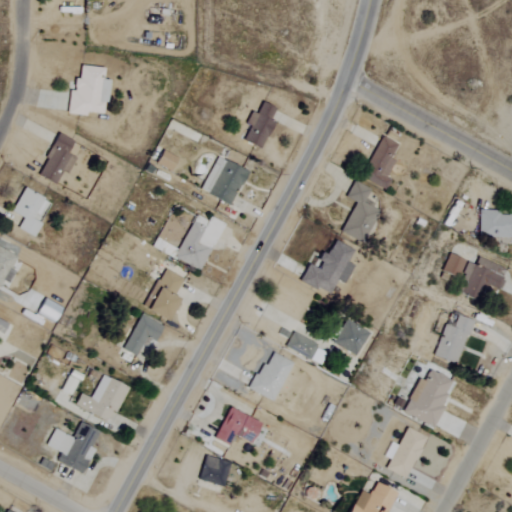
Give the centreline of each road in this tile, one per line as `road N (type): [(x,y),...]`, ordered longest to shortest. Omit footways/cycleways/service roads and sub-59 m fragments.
road 1 (tertiary): [(115,511),(309,159),(368,0)]
road 2 (tertiary): [(511,173),(344,78)]
road 3 (residential): [(441,511),(511,381)]
road 4 (residential): [(0,137),(26,60),(25,0)]
